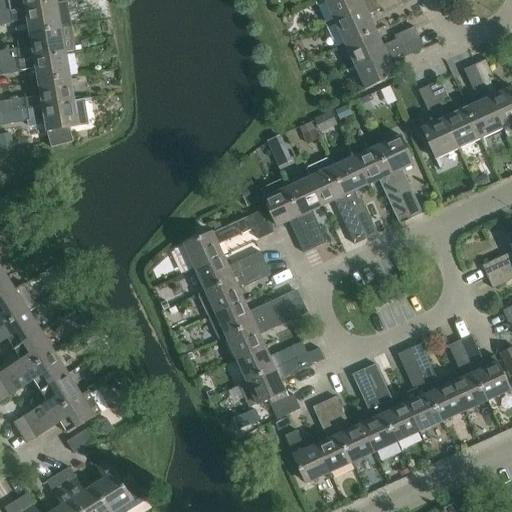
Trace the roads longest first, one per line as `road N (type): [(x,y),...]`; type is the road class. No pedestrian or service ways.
road 1 (residential): [(435,232),(316,283),(349,357),(467,308)]
road 2 (residential): [(511,457),(386,511)]
